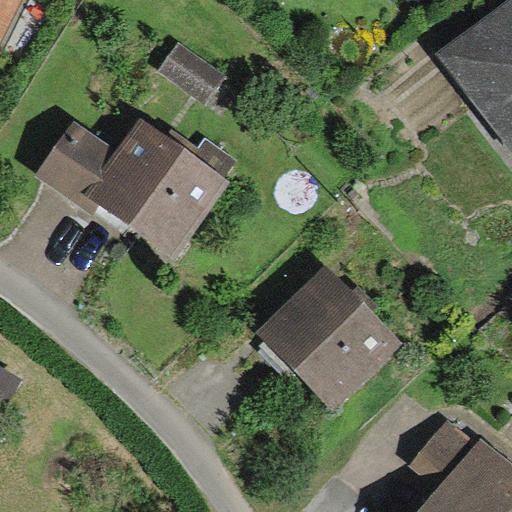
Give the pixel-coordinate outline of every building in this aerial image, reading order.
[(0,0),(0,32),(14,0),(0,0)] [(511,1),(441,57),(511,149),(511,1)] [(70,129),(39,179),(183,268),(240,176),(145,118),(119,160),(70,129)] [(396,338),(325,274),(260,345),(331,409),(396,338)] [(511,511),(511,459),(484,435),(478,443),(447,419),(410,465),(439,487),(419,511),(511,511)]
